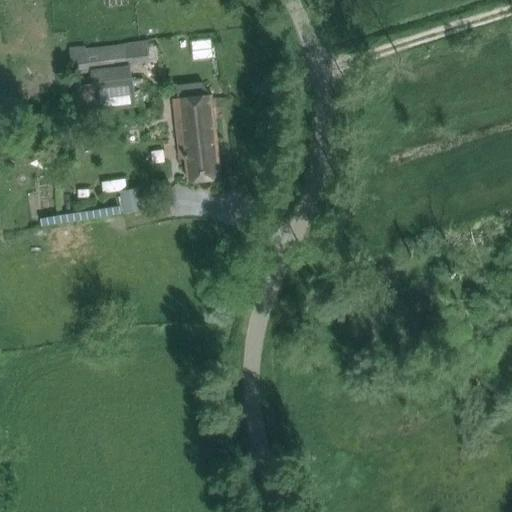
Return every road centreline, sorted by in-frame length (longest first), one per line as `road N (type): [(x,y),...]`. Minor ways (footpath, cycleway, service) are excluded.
road 1 (unclassified): [(281,511),(254,424),(250,376),(270,289),(325,150),(324,65),(299,0)]
road 2 (track): [(324,65),(511,7)]
